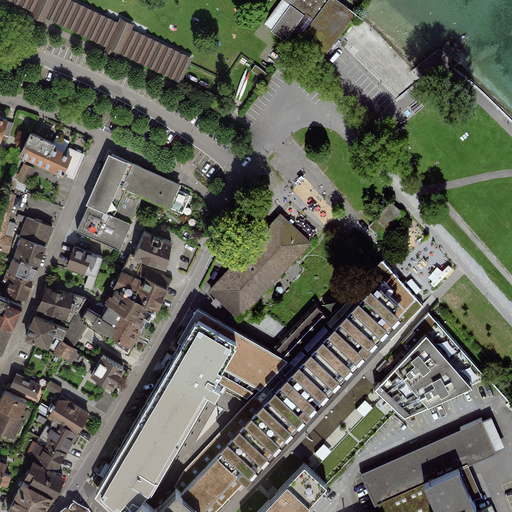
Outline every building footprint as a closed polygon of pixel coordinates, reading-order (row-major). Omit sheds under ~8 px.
[(12,0),(33,10),(31,15),(44,21),(46,17),(107,46),(105,50),(118,57),(121,52),(181,81),(192,58),(132,29),(134,25),(120,19),(118,23),(70,0),(12,0)] [(292,0),(267,35),(282,45),(289,34),(296,39),(294,43),(322,61),(352,17),(326,0),(292,0)] [(0,116),(0,137),(2,133),(8,135),(12,123),(6,121),(7,119),(0,116)] [(53,142),(31,132),(21,153),(73,177),(83,154),(69,147),(66,153),(52,146),(53,142)] [(280,151),(269,161),(276,168),(286,158),(280,151)] [(179,184),(111,154),(78,229),(118,246),(142,194),(169,206),(179,184)] [(17,179),(27,184),(34,168),(24,163),(17,179)] [(4,236),(14,194),(7,192),(0,220),(0,248),(9,251),(12,238),(4,236)] [(403,213),(391,202),(369,227),(381,237),(403,213)] [(251,246),(211,290),(240,316),(308,242),(290,225),(294,221),(291,218),(288,222),(280,215),(266,231),(252,218),(242,228),(252,238),(248,243),(251,246)] [(38,267),(52,226),(27,217),(20,235),(17,234),(12,246),(19,249),(16,257),(22,259),(21,261),(38,267)] [(9,221),(6,234),(13,236),(16,223),(9,221)] [(143,276),(167,287),(171,279),(140,265),(143,258),(166,266),(171,241),(145,231),(133,256),(130,254),(122,269),(135,275),(136,273),(143,276)] [(102,256),(76,247),(69,265),(96,275),(102,256)] [(9,269),(34,278),(38,267),(21,261),(13,258),(9,269)] [(272,349),(197,309),(94,493),(112,511),(305,511),(395,420),(421,409),(441,400),(449,397),(468,388),(475,385),(428,328),(244,511),(212,511),(388,327),(396,334),(424,305),(383,259),(329,318),(315,304),(272,349)] [(34,278),(9,269),(4,282),(10,284),(8,287),(7,290),(26,298),(27,294),(34,278)] [(110,303),(141,322),(150,306),(133,296),(139,283),(141,278),(135,275),(122,269),(114,285),(117,289),(108,302),(110,303)] [(90,274),(86,285),(93,287),(97,277),(90,274)] [(139,283),(133,296),(150,306),(151,305),(157,308),(167,287),(143,276),(142,277),(146,278),(143,284),(139,283)] [(61,291),(47,288),(39,308),(66,315),(64,321),(70,324),(86,296),(61,291)] [(0,322),(12,327),(22,304),(0,294),(0,322)] [(143,323),(141,322),(110,303),(102,315),(90,307),(93,302),(86,298),(80,308),(85,311),(81,319),(103,333),(105,330),(117,337),(112,345),(128,354),(133,346),(130,345),(143,323)] [(66,328),(35,315),(26,337),(48,345),(53,334),(62,337),(66,328)] [(0,351),(1,352),(12,327),(0,322),(0,351)] [(70,363),(78,351),(61,340),(53,353),(70,363)] [(103,351),(91,372),(114,386),(126,365),(103,351)] [(40,384),(17,373),(11,385),(35,395),(40,384)] [(52,379),(46,387),(59,395),(64,388),(52,379)] [(22,409),(26,400),(5,390),(0,400),(0,407),(2,409),(0,413),(0,412),(0,428),(15,435),(25,410),(22,409)] [(54,419),(76,433),(88,413),(60,396),(49,415),(54,419)] [(380,511),(379,511),(495,511),(492,504),(485,507),(466,465),(502,450),(487,416),(362,473),(380,511)] [(65,452),(76,433),(54,419),(50,427),(47,425),(39,437),(48,442),(65,452)] [(38,444),(32,456),(56,468),(65,452),(48,442),(46,445),(44,443),(42,446),(38,444)] [(0,483),(1,482),(7,484),(10,475),(4,473),(8,463),(0,460),(0,483)] [(32,479),(30,484),(52,496),(63,475),(34,462),(27,476),(32,479)] [(30,484),(23,482),(7,511),(41,511),(52,496),(30,484)]
